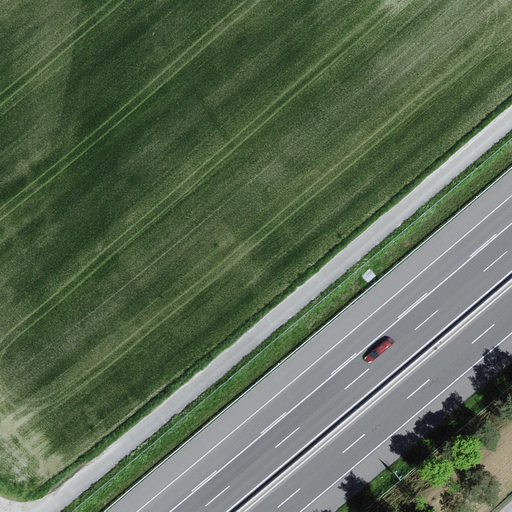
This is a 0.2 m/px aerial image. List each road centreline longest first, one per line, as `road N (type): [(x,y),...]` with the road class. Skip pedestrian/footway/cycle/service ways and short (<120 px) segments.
road 1 (unclassified): [(44,511),(511,117)]
road 2 (motorway): [(511,245),(197,511)]
road 3 (motorway): [(273,511),(511,309)]
